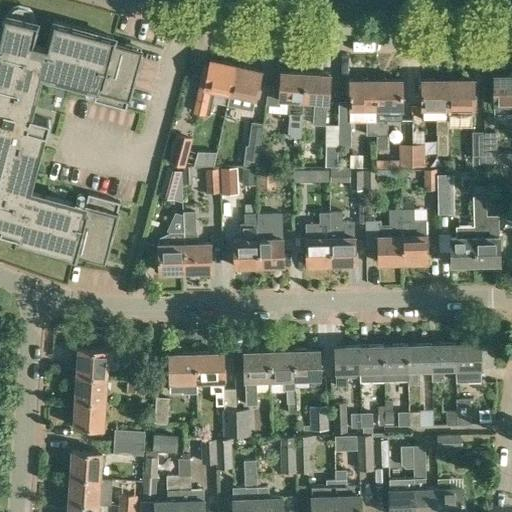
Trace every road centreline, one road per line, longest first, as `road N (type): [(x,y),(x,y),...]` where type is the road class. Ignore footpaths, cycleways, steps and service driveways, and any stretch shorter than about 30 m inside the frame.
road 1 (residential): [(511,297),(119,306),(36,288)]
road 2 (residential): [(511,34),(287,34),(138,0)]
road 3 (residential): [(17,511),(36,288)]
